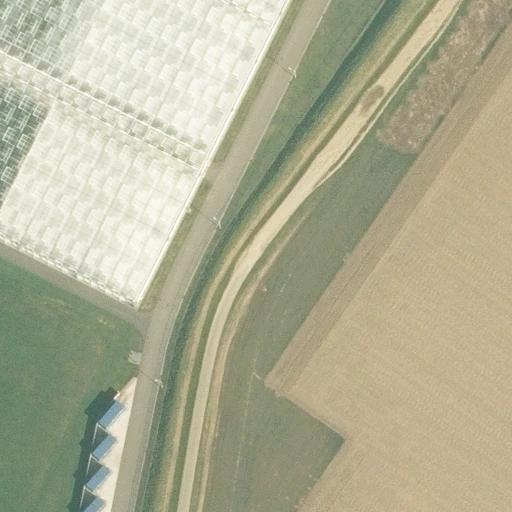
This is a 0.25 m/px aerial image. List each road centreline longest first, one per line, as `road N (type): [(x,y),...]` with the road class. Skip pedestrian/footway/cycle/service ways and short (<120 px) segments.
road 1 (track): [(446,0),(233,281)]
road 2 (unclassified): [(233,281),(196,378),(176,511)]
